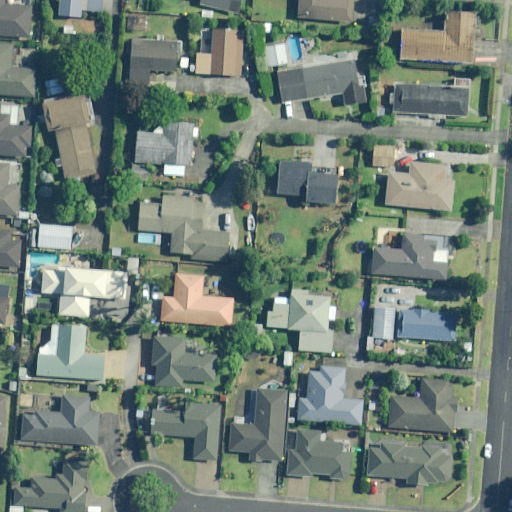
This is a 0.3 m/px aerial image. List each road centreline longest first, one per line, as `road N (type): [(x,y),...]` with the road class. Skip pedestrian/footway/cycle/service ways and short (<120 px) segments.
road 1 (residential): [(511,316),(496,511)]
road 2 (residential): [(143,511),(147,497),(300,511)]
